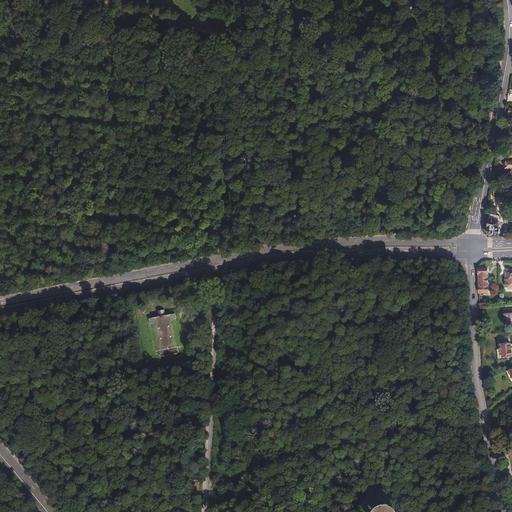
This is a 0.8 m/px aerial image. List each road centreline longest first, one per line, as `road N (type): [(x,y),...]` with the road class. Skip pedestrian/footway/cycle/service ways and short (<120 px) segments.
road 1 (motorway): [(457,511),(382,391),(340,278),(317,161),(309,0)]
road 2 (motorway): [(301,0),(305,135),(328,276),(365,394),(417,511)]
road 3 (primary): [(471,243),(272,248),(0,302)]
road 4 (tertiary): [(505,511),(475,380),(470,254)]
road 5 (primary): [(220,268),(301,255),(470,254)]
road 6 (unclassified): [(206,511),(220,268)]
road 7 (tertiary): [(471,243),(509,20)]
road 8 (primary): [(0,312),(220,268)]
road 9 (track): [(227,38),(282,53),(382,63)]
road 10 (track): [(108,2),(227,38)]
